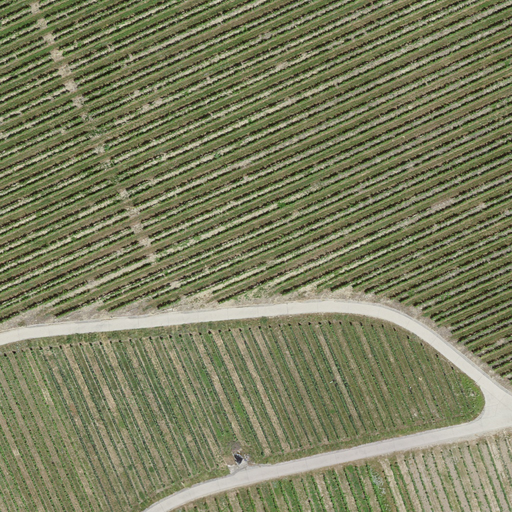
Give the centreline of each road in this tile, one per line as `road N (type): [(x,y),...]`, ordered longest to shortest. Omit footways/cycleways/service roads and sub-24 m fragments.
road 1 (track): [(511,407),(409,318),(336,312),(25,326),(0,337)]
road 2 (track): [(161,511),(225,481),(511,422)]
